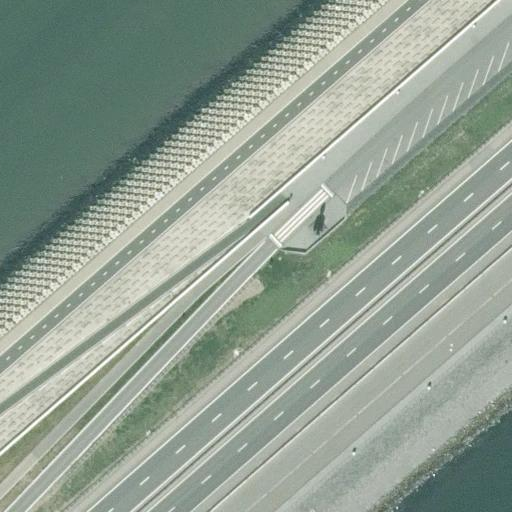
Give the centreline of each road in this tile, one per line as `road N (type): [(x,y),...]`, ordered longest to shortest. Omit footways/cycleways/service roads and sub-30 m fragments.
road 1 (motorway): [(511,161),(111,511)]
road 2 (motorway): [(170,511),(511,214)]
road 3 (motorway): [(270,240),(15,511)]
